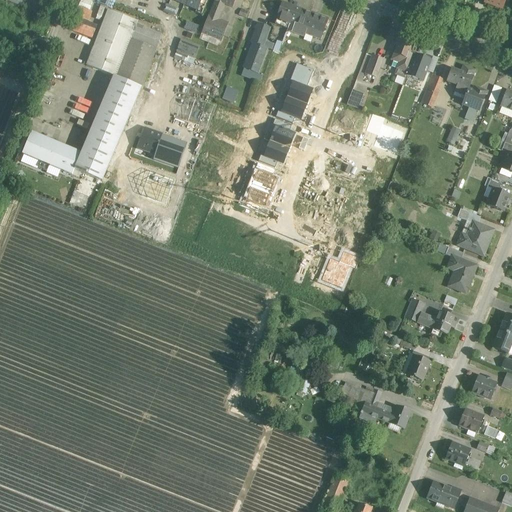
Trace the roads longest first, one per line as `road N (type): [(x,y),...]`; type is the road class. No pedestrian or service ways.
road 1 (unclassified): [(404,511),(511,230)]
road 2 (residential): [(6,153),(67,0)]
road 3 (residential): [(309,140),(376,4)]
road 4 (residential): [(511,56),(376,4)]
